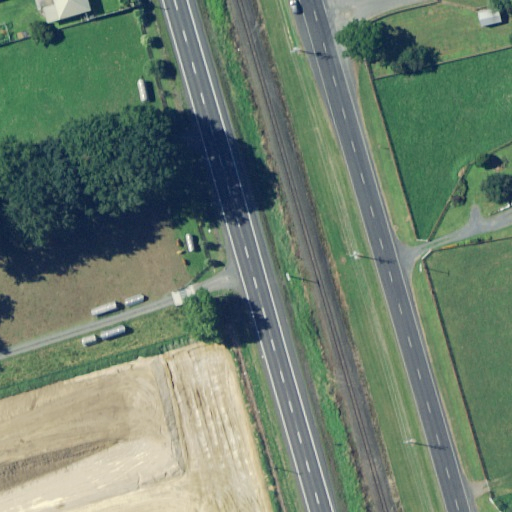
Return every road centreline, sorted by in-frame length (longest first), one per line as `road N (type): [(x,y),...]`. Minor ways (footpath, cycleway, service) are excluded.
road 1 (primary): [(170,0),(319,511)]
road 2 (tertiary): [(317,0),(461,511)]
